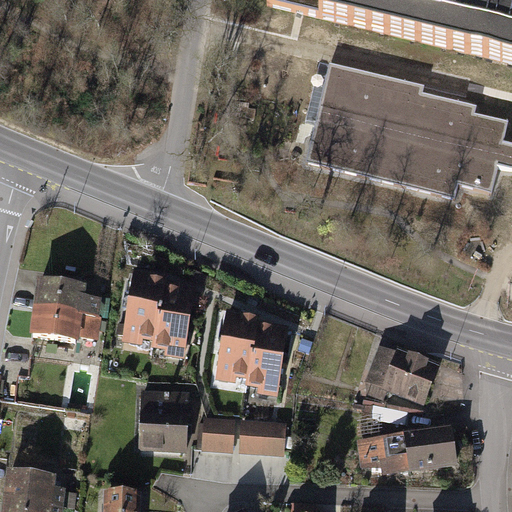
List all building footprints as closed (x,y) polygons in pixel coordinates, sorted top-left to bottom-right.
[(511,0),(269,0),(268,6),(511,63),(511,0)] [(499,167),(511,170),(511,146),(504,145),(509,123),(476,116),(478,108),(424,96),(426,88),(330,66),(307,166),(455,200),(459,185),(493,193),(499,167)] [(165,277),(133,272),(121,343),(153,348),(164,281),(165,277)] [(35,281),(32,310),(98,319),(101,302),(83,298),(85,288),(35,281)] [(196,286),(164,281),(153,348),(164,349),(163,357),(185,361),(196,286)] [(98,319),(32,310),(28,338),(77,344),(78,340),(98,342),(102,320),(98,319)] [(259,318),(226,312),(214,382),(246,388),(257,325),(259,318)] [(289,330),(257,325),(246,388),(257,390),(256,396),(278,400),(289,330)] [(379,347),(365,383),(423,407),(440,367),(396,349),(394,353),(379,347)] [(186,450),(190,394),(144,391),(140,447),(186,450)] [(237,424),(206,420),(203,450),(234,454),(237,424)] [(289,425),(241,422),(239,456),(286,459),(289,425)] [(452,427),(358,442),(361,469),(382,470),(383,478),(458,469),(452,427)] [(11,476),(7,502),(62,509),(64,494),(52,492),(54,482),(11,476)] [(141,511),(141,490),(104,489),(104,511),(141,511)] [(61,511),(62,509),(7,502),(5,511),(61,511)]
